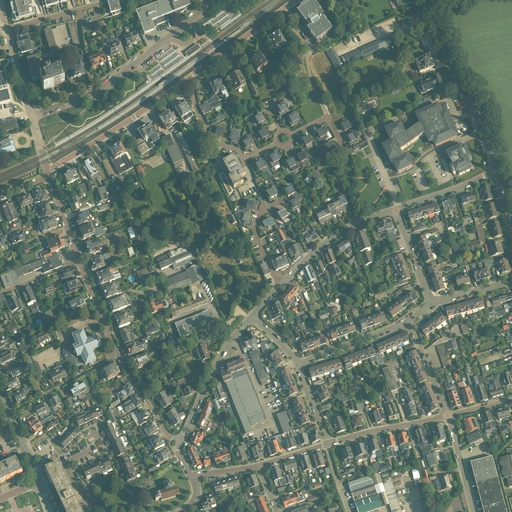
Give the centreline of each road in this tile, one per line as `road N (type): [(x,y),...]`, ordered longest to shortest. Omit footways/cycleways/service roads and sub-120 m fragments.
road 1 (residential): [(78,263),(121,361),(177,443)]
road 2 (residential): [(398,208),(369,133),(464,92)]
road 3 (residential): [(47,170),(190,77)]
road 4 (residential): [(177,443),(223,350),(252,316)]
road 5 (residential): [(190,77),(209,140),(248,158),(277,143)]
road 6 (residential): [(328,443),(448,416)]
